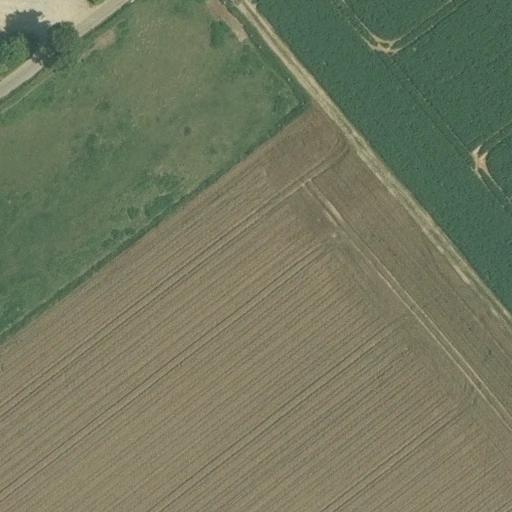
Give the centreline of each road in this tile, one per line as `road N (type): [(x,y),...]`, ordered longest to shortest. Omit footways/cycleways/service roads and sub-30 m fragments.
road 1 (track): [(244,0),(511,322)]
road 2 (track): [(0,91),(119,0)]
